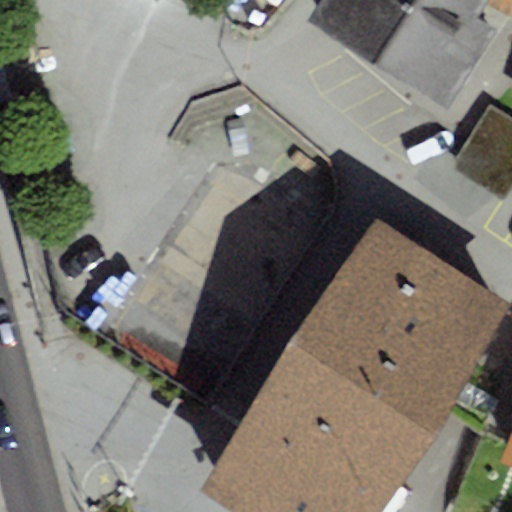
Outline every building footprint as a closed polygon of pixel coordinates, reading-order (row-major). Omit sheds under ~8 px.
[(320,0),(307,21),(444,107),(495,26),(477,15),(485,2),(486,0),(320,0)] [(511,0),(486,0),(485,2),(511,17),(511,80),(509,87),(511,88),(511,0)] [(511,188),(511,119),(489,105),(450,167),(504,202),(511,188)] [(374,219),(200,489),(235,511),(376,511),(509,305),(374,219)] [(511,432),(500,461),(511,465),(511,432)]
